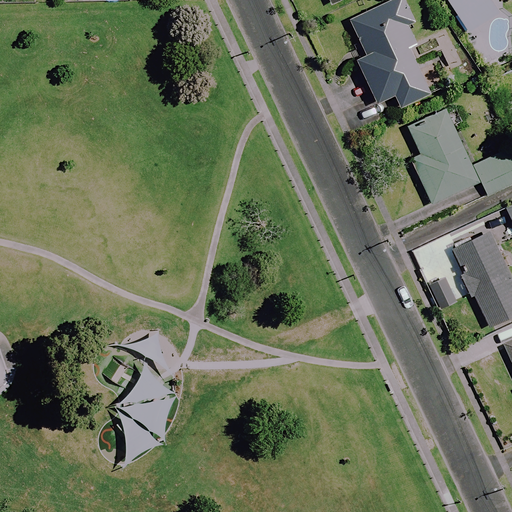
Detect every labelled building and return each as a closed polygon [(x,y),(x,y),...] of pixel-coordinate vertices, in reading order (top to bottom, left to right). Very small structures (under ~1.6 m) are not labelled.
[(411,21),(401,0),(391,0),(347,20),(364,56),(355,60),(375,104),(392,96),(398,108),(428,95),(414,65),(438,54),(431,40),(414,48),(403,25),(411,21)] [(444,0),(467,33),(497,13),(487,0),(444,0)] [(511,129),(511,70),(481,86),(505,133),(511,129)] [(511,148),(470,167),(444,109),(405,126),(418,155),(409,159),(429,204),(479,182),(485,196),(511,184),(511,148)] [(511,203),(503,207),(511,227),(511,203)] [(511,315),(511,284),(487,233),(449,251),(487,328),(511,315)]
